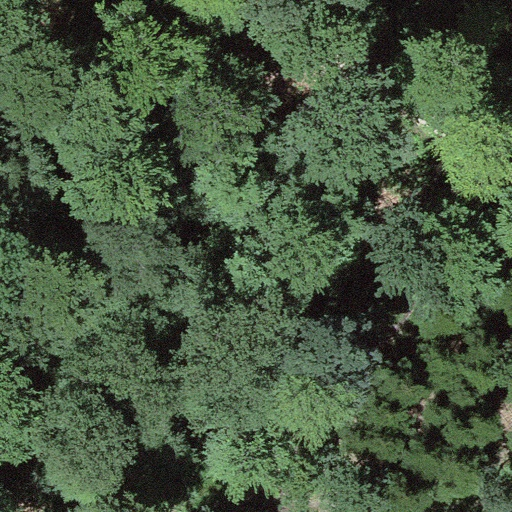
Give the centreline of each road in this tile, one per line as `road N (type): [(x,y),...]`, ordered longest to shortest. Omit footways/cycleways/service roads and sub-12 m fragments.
road 1 (track): [(511,182),(469,217),(251,492)]
road 2 (track): [(511,175),(334,57),(219,0)]
road 3 (track): [(511,506),(251,492),(219,511)]
